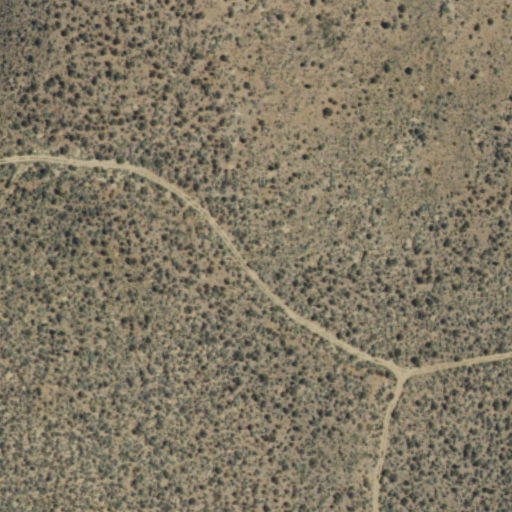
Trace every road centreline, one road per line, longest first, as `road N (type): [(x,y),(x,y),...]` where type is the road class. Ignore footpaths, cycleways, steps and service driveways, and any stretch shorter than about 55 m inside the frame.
road 1 (track): [(0,159),(86,157),(155,178),(188,199),(290,308),(368,355),(403,367),(511,351)]
road 2 (track): [(377,511),(380,451),(403,367)]
